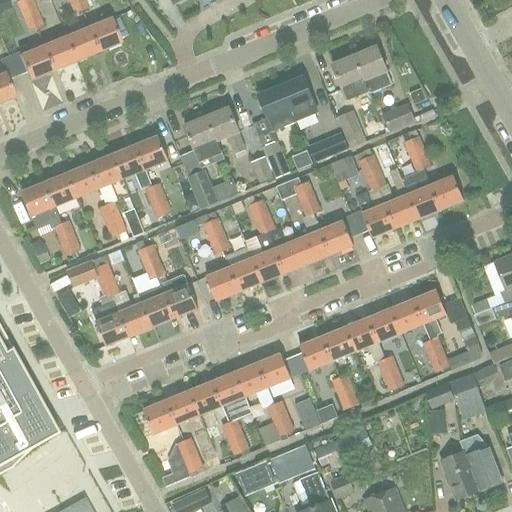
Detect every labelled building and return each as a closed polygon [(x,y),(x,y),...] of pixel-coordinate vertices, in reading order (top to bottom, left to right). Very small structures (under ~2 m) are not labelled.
[(36,29),(23,0),(21,0),(15,2),(28,32),(36,29)] [(23,0),(36,29),(44,26),(32,0),(23,0)] [(81,10),(76,0),(67,0),(73,13),(81,10)] [(76,0),(81,10),(88,7),(85,0),(76,0)] [(87,27),(97,52),(120,42),(110,18),(87,27)] [(87,27),(64,37),(74,61),(97,52),(87,27)] [(74,61),(64,37),(42,46),(52,70),(74,61)] [(42,46),(19,56),(26,73),(29,80),(52,70),(42,46)] [(355,55),(370,90),(371,93),(393,84),(387,70),(377,46),(355,55)] [(26,73),(19,56),(17,51),(0,58),(0,62),(4,72),(8,80),(26,73)] [(370,90),(355,55),(332,65),(346,100),(370,90)] [(0,102),(15,97),(8,80),(4,72),(0,73),(0,102)] [(303,77),(281,86),(296,122),(318,113),(313,101),(303,77)] [(296,122),(281,86),(259,95),(273,131),(296,122)] [(421,91),(409,95),(414,106),(427,102),(421,91)] [(389,132),(416,122),(409,103),(382,114),(389,132)] [(235,156),(236,155),(246,151),(239,131),(229,108),(209,116),(218,140),(227,136),(235,156)] [(350,148),(366,141),(354,110),(337,117),(340,123),(339,124),(348,147),(350,147),(350,148)] [(218,140),(209,116),(185,126),(194,149),(200,164),(201,163),(203,168),(226,159),(218,140)] [(276,178),(291,173),(267,121),(253,126),(266,156),(271,169),(272,169),(276,178)] [(416,130),(409,132),(425,169),(432,166),(420,136),(419,136),(416,130)] [(405,142),(404,143),(410,157),(416,172),(417,173),(425,169),(409,132),(403,135),(405,142)] [(135,145),(152,186),(152,185),(146,169),(169,159),(159,135),(135,145)] [(342,136),(308,148),(316,165),(349,152),(342,136)] [(135,145),(113,154),(122,178),(135,173),(141,190),(152,186),(135,145)] [(418,218),(408,193),(396,198),(389,183),(388,183),(375,154),(373,155),(370,148),(363,151),(366,157),(395,227),(418,218)] [(308,153),(293,159),(298,172),(313,166),(308,153)] [(113,154),(90,164),(100,188),(122,178),(113,154)] [(271,169),(266,156),(255,161),(251,162),(259,183),(274,178),(271,169)] [(350,157),(332,164),(341,184),(359,176),(350,157)] [(395,227),(366,157),(358,161),(371,190),(368,191),(375,207),(362,212),(370,231),(372,236),(395,227)] [(90,164),(67,173),(77,197),(100,188),(90,164)] [(417,173),(416,172),(401,178),(408,193),(418,218),(441,208),(431,184),(425,169),(417,173)] [(200,209),(219,202),(213,187),(205,170),(187,177),(191,187),(200,209)] [(67,173),(45,182),(55,206),(77,197),(67,173)] [(431,184),(441,208),(464,199),(454,174),(431,184)] [(233,179),(213,187),(219,202),(239,193),(233,179)] [(294,190),(302,186),(298,180),(277,189),(282,202),(298,196),(294,190)] [(55,206),(45,182),(21,192),(36,228),(50,222),(52,227),(54,226),(67,255),(73,253),(61,223),(54,206),(55,206)] [(302,186),(314,213),(322,210),(309,182),(302,186)] [(152,187),(164,216),(172,213),(160,183),(152,187)] [(314,213),(302,186),(294,190),(298,196),(306,217),(314,213)] [(164,216),(152,187),(145,190),(157,219),(164,216)] [(307,262),(297,238),(275,248),(269,232),(277,229),(264,199),(256,202),(285,272),(307,262)] [(107,205),(122,240),(128,238),(126,232),(127,232),(115,202),(107,205)] [(285,272),(256,202),(248,206),(261,234),(256,236),(263,253),(252,257),(262,281),(285,272)] [(122,240),(107,205),(99,208),(111,239),(113,238),(116,244),(123,241),(122,240)] [(135,208),(124,212),(134,236),(144,232),(135,208)] [(370,231),(362,212),(361,210),(342,218),(343,220),(352,239),(370,231)] [(207,216),(176,230),(182,241),(199,234),(197,228),(202,225),(210,221),(207,216)] [(210,221),(223,250),(231,247),(218,218),(210,221)] [(68,220),(61,223),(73,253),(80,250),(68,220)] [(343,220),(320,229),(330,253),(354,243),(352,239),(343,220)] [(223,250),(210,221),(202,225),(215,254),(223,250)] [(320,229),(297,238),(307,262),(330,253),(320,229)] [(144,266),(160,258),(154,245),(147,248),(144,240),(136,243),(139,251),(138,251),(144,266)] [(120,250),(108,254),(113,265),(125,260),(120,250)] [(511,256),(495,263),(506,289),(499,292),(500,293),(492,296),(483,300),(487,309),(511,299),(511,256)] [(214,263),(218,271),(207,276),(217,300),(240,290),(230,266),(225,257),(214,263)] [(252,257),(230,266),(240,290),(262,281),(252,257)] [(166,274),(160,258),(144,266),(150,281),(166,274)] [(92,269),(100,266),(97,259),(66,273),(73,291),(97,280),(92,269)] [(108,262),(100,266),(92,269),(97,280),(98,284),(115,278),(108,262)] [(162,284),(175,317),(198,307),(188,283),(184,274),(162,284)] [(115,278),(98,284),(105,298),(100,299),(103,306),(91,311),(96,322),(106,346),(130,336),(113,295),(120,292),(115,278)] [(175,317),(162,284),(138,294),(142,303),(152,327),(175,317)] [(442,333),(436,318),(448,313),(438,289),(414,298),(445,373),(456,369),(455,365),(450,367),(447,360),(438,337),(439,337),(438,335),(442,333)] [(121,293),(120,292),(113,295),(130,336),(152,327),(142,303),(131,307),(125,291),(121,293)] [(56,299),(69,321),(80,314),(69,292),(56,299)] [(414,298),(392,308),(402,332),(423,324),(430,341),(423,343),(436,374),(443,371),(445,374),(445,373),(414,298)] [(511,299),(487,309),(473,315),(478,326),(509,314),(510,313),(511,317),(511,299)] [(402,332),(392,308),(369,317),(379,342),(391,337),(402,332)] [(483,352),(479,344),(468,316),(456,321),(468,351),(472,362),(480,359),(483,352)] [(379,342),(369,317),(347,326),(357,351),(369,346),(376,364),(378,362),(389,391),(399,388),(387,359),(379,342)] [(0,473),(11,468),(32,447),(58,432),(0,326),(0,473)] [(347,326),(324,336),(334,360),(357,351),(347,326)] [(293,356),(300,374),(310,370),(334,360),(324,336),(300,345),(303,352),(293,356)] [(493,361),(494,364),(506,358),(502,348),(489,353),(493,361)] [(468,351),(447,360),(450,367),(455,365),(456,369),(472,362),(468,351)] [(291,377),(284,359),(281,354),(258,363),(268,387),(291,377)] [(387,359),(399,388),(404,386),(392,357),(387,359)] [(511,360),(499,366),(511,392),(511,360)] [(258,363),(236,372),(246,396),(268,387),(258,363)] [(236,372),(214,381),(243,452),(250,449),(237,419),(253,413),(246,396),(236,372)] [(449,382),(459,408),(483,399),(473,372),(449,382)] [(339,377),(352,407),(360,403),(362,409),(377,402),(373,393),(358,399),(347,374),(339,377)] [(352,407),(339,377),(331,381),(344,410),(352,407)] [(214,381),(191,391),(201,415),(214,409),(223,405),(214,381)] [(448,382),(425,392),(432,410),(456,400),(448,382)] [(201,415),(191,391),(168,400),(178,424),(185,440),(197,471),(204,468),(184,421),(201,415)] [(321,424),(310,398),(295,404),(306,430),(321,424)] [(511,406),(509,399),(487,408),(486,409),(486,411),(493,428),(508,422),(505,414),(511,410),(511,406)] [(155,433),(178,424),(168,400),(145,410),(155,433)] [(282,401),(274,404),(287,434),(294,431),(282,401)] [(287,434),(274,404),(267,407),(279,437),(287,434)] [(429,411),(431,435),(448,433),(445,409),(429,411)] [(234,455),(243,452),(230,422),(221,426),(234,455)] [(362,424),(346,430),(350,441),(366,436),(362,424)] [(465,456),(479,492),(503,483),(489,446),(478,434),(460,441),(466,455),(465,456)] [(341,437),(314,450),(322,467),(333,462),(336,468),(348,463),(345,457),(349,455),(341,437)] [(196,471),(197,471),(185,440),(176,444),(181,455),(190,478),(198,475),(196,471)] [(305,445),(270,460),(280,483),(315,468),(305,445)] [(46,458),(59,485),(84,473),(71,447),(46,458)] [(202,453),(208,468),(220,463),(214,448),(202,453)] [(479,492),(465,456),(463,451),(440,460),(446,474),(445,475),(455,501),(479,492)] [(311,508),(300,511),(334,511),(329,500),(318,472),(299,479),(305,493),(311,508)] [(165,486),(167,485),(176,482),(172,473),(161,477),(165,486)] [(330,481),(338,499),(355,493),(348,474),(330,481)] [(205,487),(195,492),(201,504),(210,500),(205,487)] [(402,511),(393,488),(365,500),(369,511),(402,511)] [(176,511),(184,511),(190,510),(184,497),(173,503),(176,511)] [(248,511),(240,497),(221,508),(223,511),(248,511)] [(63,511),(91,511),(86,501),(68,510),(63,511)]
